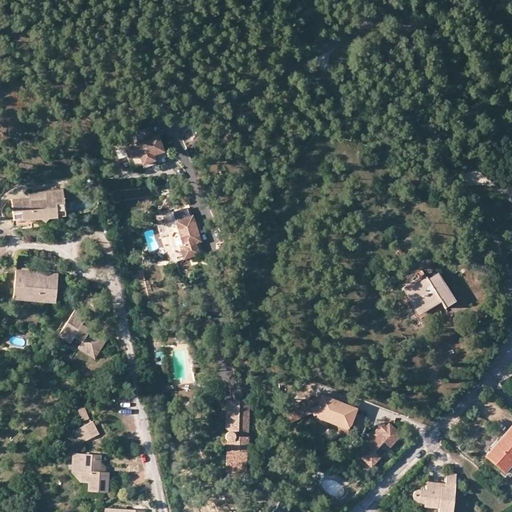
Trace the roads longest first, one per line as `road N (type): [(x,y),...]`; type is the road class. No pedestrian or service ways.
road 1 (residential): [(508,357),(509,281),(499,248),(441,155),(400,6),(197,114)]
road 2 (residential): [(162,511),(107,250)]
road 3 (residential): [(359,511),(508,357)]
